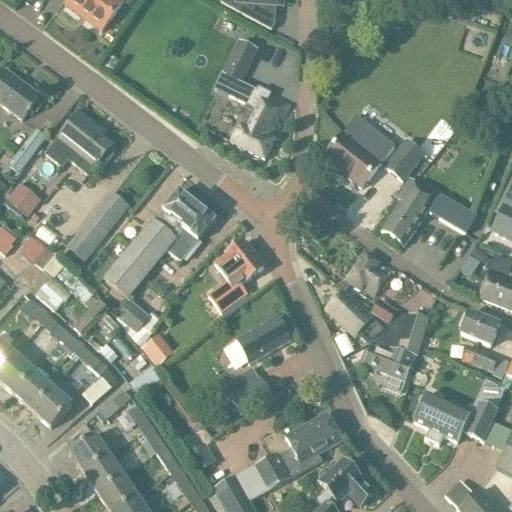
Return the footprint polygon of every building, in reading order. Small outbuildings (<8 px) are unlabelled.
[(71,0),(66,8),(101,35),(120,10),(124,4),(127,6),(128,7),(133,0),(71,0)] [(220,0),(220,6),(271,34),(274,28),(276,8),(280,8),(281,0),(220,0)] [(484,16),(502,21),(506,0),(467,0),(465,9),(485,14),(484,16)] [(239,42),(222,78),(241,87),(258,52),(239,42)] [(39,102),(41,99),(4,73),(0,79),(0,108),(23,125),(31,113),(35,116),(43,105),(39,102)] [(222,78),(215,92),(251,109),(231,147),(265,164),(276,141),(274,140),(290,109),(290,108),(269,98),(258,92),(257,95),(241,87),(232,83),(222,78)] [(111,150),(112,149),(92,133),(96,129),(79,116),(58,142),(60,143),(47,159),(62,172),(68,164),(88,179),(95,171),(98,168),(105,168),(113,157),(111,150)] [(356,120),(323,162),(324,163),(361,192),(381,167),(395,150),(356,120)] [(10,170),(20,177),(46,141),(36,134),(10,170)] [(406,143),(383,171),(402,186),(424,158),(406,143)] [(401,204),(400,204),(381,234),(382,235),(404,250),(439,198),(411,179),(396,201),(398,202),(401,204)] [(499,220),(494,231),(511,240),(511,185),(504,200),(495,219),(499,220)] [(40,202),(23,189),(10,206),(26,219),(40,202)] [(111,195),(66,251),(85,266),(130,210),(111,195)] [(127,301),(166,253),(199,212),(179,195),(106,284),(127,301)] [(440,199),(429,216),(466,238),(476,219),(440,199)] [(199,244),(215,225),(199,212),(166,253),(174,260),(181,265),(183,263),(187,265),(202,246),(199,244)] [(1,233),(0,233),(0,255),(5,260),(12,253),(9,250),(14,244),(1,233)] [(53,260),(31,244),(20,259),(42,275),(53,260)] [(228,287),(208,300),(212,306),(220,318),(248,298),(242,289),(241,288),(245,286),(264,272),(244,247),(226,261),(226,262),(215,270),(222,280),(228,287)] [(375,301),(391,276),(365,258),(347,285),(362,295),(364,293),(375,301)] [(511,286),(489,277),(480,301),(511,313),(511,286)] [(35,298),(55,315),(78,289),(75,287),(69,294),(53,280),(46,288),(45,287),(35,298)] [(376,346),(382,340),(388,335),(385,332),(373,321),(370,316),(343,294),(326,313),(355,341),(363,332),(376,346)] [(387,330),(385,332),(388,335),(382,340),(378,347),(396,354),(397,353),(417,360),(429,321),(408,316),(407,318),(397,315),(398,314),(379,302),(370,316),(373,321),(387,330)] [(30,303),(22,312),(43,330),(51,321),(30,303)] [(80,339),(105,311),(98,304),(74,332),(80,339)] [(130,305),(117,322),(137,338),(133,343),(141,349),(162,322),(153,314),(149,320),(130,305)] [(104,317),(95,326),(100,331),(103,328),(110,335),(107,338),(112,342),(121,334),(104,317)] [(490,351),(499,329),(470,317),(461,339),(490,351)] [(60,345),(58,347),(59,349),(69,337),(51,321),(43,330),(60,345)] [(276,321),(253,334),(235,345),(248,368),(267,357),(290,344),(276,321)] [(71,355),(79,363),(80,363),(88,354),(69,337),(59,349),(69,357),(71,355)] [(145,352),(158,369),(170,360),(157,343),(145,352)] [(0,377),(16,360),(0,345),(0,377)] [(498,362),(467,349),(462,362),(461,363),(492,376),(498,362)] [(377,374),(405,385),(412,367),(414,362),(390,353),(388,358),(373,352),(367,361),(363,371),(376,376),(377,374)] [(88,354),(80,363),(88,369),(99,379),(101,381),(111,392),(119,385),(106,371),(88,354)] [(16,360),(0,377),(0,386),(14,399),(34,376),(16,360)] [(505,379),(501,389),(508,392),(511,383),(511,369),(507,380),(505,379)] [(251,372),(224,390),(232,401),(231,402),(241,417),(270,398),(260,383),(259,384),(251,372)] [(34,376),(14,399),(33,416),(53,393),(34,376)] [(138,399),(150,391),(141,378),(129,386),(138,399)] [(111,392),(101,381),(82,398),(92,408),(111,392)] [(502,391),(498,389),(489,410),(479,405),(464,438),(484,447),(498,414),(497,413),(506,393),(502,391)] [(52,433),(72,410),(53,393),(33,416),(52,433)] [(123,395),(99,416),(96,419),(103,426),(106,423),(130,402),(123,395)] [(425,402),(414,427),(430,434),(425,443),(439,450),(444,440),(458,446),(468,423),(470,417),(427,398),(425,402)] [(136,409),(128,416),(142,437),(143,438),(153,431),(138,408),(136,409)] [(255,469),(214,492),(224,511),(253,511),(250,506),(322,465),(318,457),(341,444),(326,417),(285,441),(291,453),(278,460),(277,458),(256,470),(255,469)] [(157,459),(168,452),(153,431),(143,438),(142,437),(137,440),(151,460),(155,457),(157,459)] [(511,511),(511,436),(495,473),(511,481),(511,507),(509,511),(511,511)] [(85,477),(110,460),(96,439),(71,456),(85,477)] [(168,452),(157,459),(171,479),(182,472),(168,452)] [(110,460),(85,477),(99,498),(124,481),(110,460)] [(333,511),(332,510),(349,496),(360,510),(373,499),(344,465),(320,486),(327,494),(317,502),(321,507),(315,511),(333,511)] [(171,479),(184,499),(185,500),(196,492),(182,472),(171,479)] [(124,481),(99,498),(108,511),(122,511),(138,502),(124,481)] [(454,511),(495,511),(479,494),(474,500),(460,486),(445,501),(454,511)] [(184,499),(173,507),(176,511),(182,511),(190,507),(193,511),(208,511),(202,501),(196,492),(185,500),(184,499)] [(144,511),(138,502),(122,511),(144,511)]
